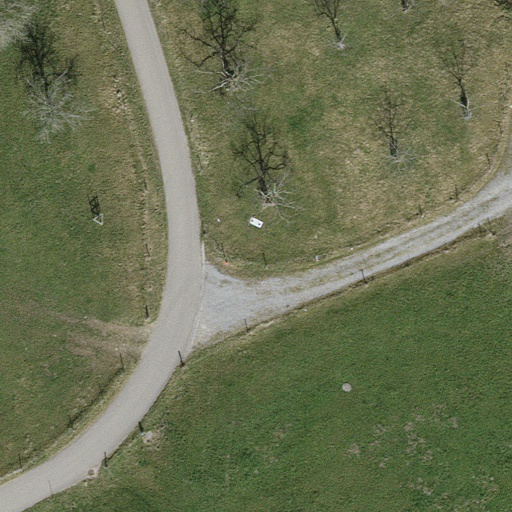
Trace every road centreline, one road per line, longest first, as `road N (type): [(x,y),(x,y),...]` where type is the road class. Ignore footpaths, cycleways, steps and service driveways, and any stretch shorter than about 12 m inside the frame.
road 1 (track): [(131,0),(177,167),(184,214),(180,318),(165,358),(125,415),(88,450),(0,501)]
road 2 (track): [(180,318),(288,294),(511,202)]
